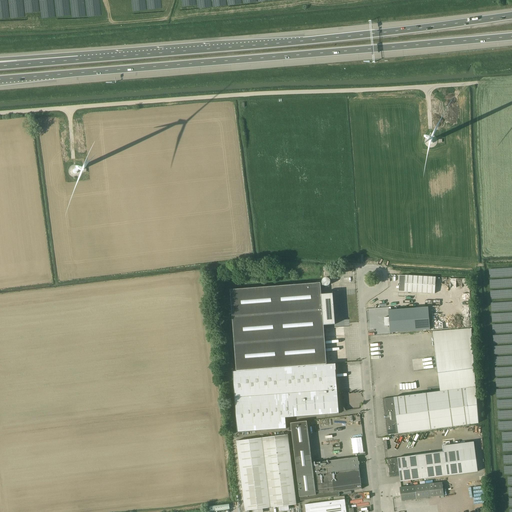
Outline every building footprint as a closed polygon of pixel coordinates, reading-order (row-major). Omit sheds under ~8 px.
[(400,275),(399,292),(435,294),(436,277),(400,275)] [(321,283),(310,284),(230,290),(237,371),(238,371),(327,364),(324,325),(335,324),(333,294),(322,295),(321,283)] [(428,307),(388,310),(389,317),(384,318),(385,326),(390,326),(390,333),(430,330),(428,307)] [(433,331),(441,391),(383,399),(388,435),(480,423),(472,328),(433,331)] [(237,371),(233,371),(238,432),(286,429),(285,418),(339,414),(339,413),(339,410),(339,397),(338,397),(338,394),(335,364),(327,364),(238,371),(237,371)] [(360,392),(343,393),(344,408),(361,407),(360,392)] [(307,422),(291,424),(300,497),(316,495),(312,463),(311,455),(307,422)] [(236,441),(244,503),(245,511),(297,505),(288,435),(236,441)] [(444,452),(387,459),(390,477),(400,476),(401,482),(447,476),(479,471),(475,440),(443,444),(444,452)] [(316,495),(300,497),(301,501),(339,496),(339,492),(362,489),(359,469),(359,465),(360,465),(359,461),(358,461),(358,457),(312,463),(316,495)] [(430,484),(431,497),(444,496),(442,482),(430,484)] [(430,484),(419,485),(415,486),(416,499),(431,497),(430,484)] [(402,501),(416,499),(415,486),(400,487),(401,494),(402,501)] [(454,493),(446,493),(448,510),(452,510),(451,507),(455,507),(454,493)] [(345,499),(305,505),(305,511),(354,511),(353,508),(350,508),(349,505),(346,506),(345,499)]
